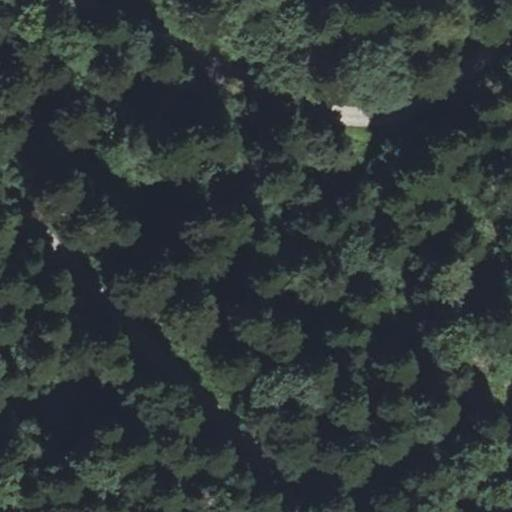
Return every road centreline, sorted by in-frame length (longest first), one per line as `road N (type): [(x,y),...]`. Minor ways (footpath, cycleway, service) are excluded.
road 1 (track): [(81,0),(263,89),(344,114),(427,95),(511,31)]
road 2 (track): [(0,201),(199,400),(298,511)]
